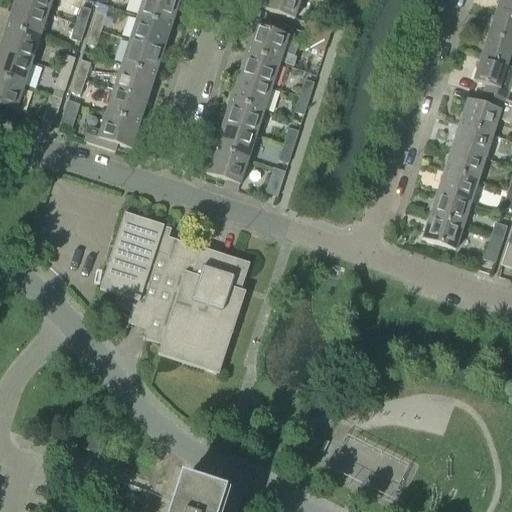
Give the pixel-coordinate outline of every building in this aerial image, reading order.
[(45,17),(51,0),(13,0),(12,7),(45,17)] [(163,0),(140,0),(135,19),(169,30),(177,4),(163,0)] [(299,0),(261,0),(259,10),(293,21),(299,0)] [(511,21),(511,0),(498,0),(494,15),(511,21)] [(38,41),(45,17),(12,7),(4,31),(38,41)] [(79,9),(73,27),(83,30),(89,12),(79,9)] [(95,15),(89,32),(98,35),(104,17),(95,15)] [(511,46),(511,44),(511,21),(494,15),(486,38),(511,46)] [(161,55),(169,30),(135,19),(127,44),(161,55)] [(306,23),(302,36),(325,43),(330,31),(306,23)] [(78,44),(83,30),(73,27),(68,41),(78,44)] [(253,28),(244,55),(278,66),(286,39),(253,28)] [(0,56),(30,66),(38,41),(4,31),(0,42),(0,56)] [(94,49),(98,35),(89,32),(84,47),(94,49)] [(322,54),(325,43),(302,36),(298,46),(322,54)] [(511,46),(486,38),(479,61),(504,69),(511,46)] [(153,78),(161,55),(127,44),(119,68),(153,78)] [(295,59),(282,54),(279,63),(292,67),(295,59)] [(270,90),(278,66),(244,55),(236,79),(270,90)] [(0,82),(22,90),(30,66),(0,56),(0,82)] [(63,57),(57,75),(67,78),(73,61),(63,57)] [(511,71),(504,69),(479,61),(472,84),(484,88),(481,97),(503,104),(506,95),(508,95),(511,80),(511,71)] [(79,62),(73,80),(83,83),(88,66),(79,62)] [(145,103),(153,78),(119,68),(111,92),(145,103)] [(62,93),(67,78),(57,75),(53,90),(62,93)] [(262,115),(270,90),(236,79),(228,104),(262,115)] [(78,98),(83,83),(73,80),(68,95),(78,98)] [(0,109),(14,114),(22,90),(0,82),(0,109)] [(303,82),(297,99),(307,102),(312,85),(303,82)] [(137,127),(145,103),(111,92),(104,116),(137,127)] [(511,107),(503,104),(481,97),(477,108),(465,104),(457,129),(489,139),(495,122),(511,127),(511,107)] [(59,102),(47,98),(40,122),(52,126),(59,102)] [(302,117),(307,102),(297,99),(292,114),(302,117)] [(77,107),(65,104),(58,128),(69,132),(77,107)] [(254,139),(262,115),(228,104),(220,128),(254,139)] [(129,152),(137,127),(104,116),(98,134),(86,130),(82,144),(113,154),(115,147),(129,152)] [(246,163),(254,139),(220,128),(212,152),(246,163)] [(482,162),(489,139),(457,129),(449,151),(482,162)] [(287,131),(281,147),(291,151),(296,134),(287,131)] [(286,166),(291,151),(281,147),(276,163),(286,166)] [(475,184),(482,162),(449,151),(442,174),(475,184)] [(246,163),(212,152),(204,176),(238,187),(246,163)] [(263,195),(275,199),(283,174),(271,170),(263,195)] [(467,207),(475,184),(442,174),(434,196),(467,207)] [(510,213),(511,206),(511,196),(505,194),(500,210),(510,213)] [(460,230),(467,207),(434,196),(427,220),(460,230)] [(141,341),(143,342),(159,347),(155,358),(216,377),(243,295),(238,294),(247,267),(166,240),(169,232),(122,217),(97,293),(115,298),(112,309),(130,315),(127,325),(144,331),(141,341)] [(453,253),(460,230),(427,220),(420,242),(453,253)] [(493,226),(489,240),(500,243),(504,229),(493,226)] [(493,266),(500,243),(489,240),(482,262),(493,266)] [(510,271),(511,263),(511,247),(505,245),(498,268),(510,271)] [(81,451),(93,455),(98,457),(104,440),(87,434),(81,451)] [(178,487),(169,511),(216,511),(220,501),(178,487)]
